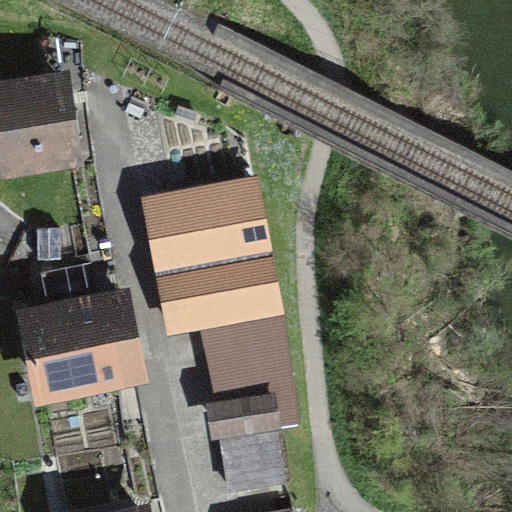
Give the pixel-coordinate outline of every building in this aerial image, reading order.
[(72,155),(61,80),(0,89),(0,163),(0,165),(72,155)] [(236,217),(230,191),(170,203),(181,260),(240,248),(234,218),(236,217)] [(169,291),(175,325),(223,317),(234,363),(281,353),(273,316),(276,316),(270,274),(169,291)] [(29,316),(43,390),(138,372),(123,298),(29,316)] [(221,430),(275,422),(270,394),(217,403),(221,430)] [(222,433),(231,489),(282,481),(273,424),(222,433)]
